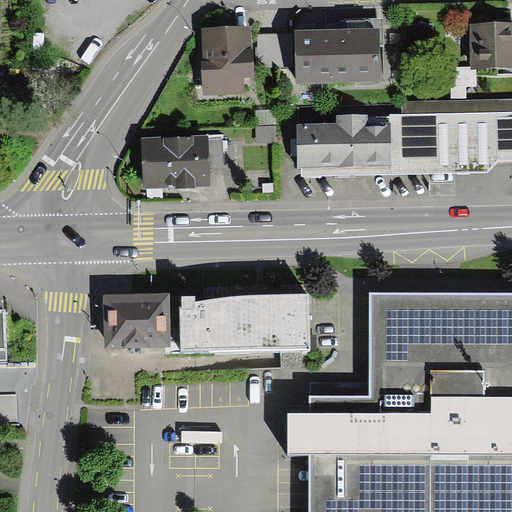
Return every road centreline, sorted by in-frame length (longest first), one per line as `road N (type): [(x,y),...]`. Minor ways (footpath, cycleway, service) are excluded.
road 1 (primary): [(67,239),(511,229)]
road 2 (tertiary): [(67,239),(77,162),(188,0)]
road 3 (tertiary): [(46,511),(67,239)]
